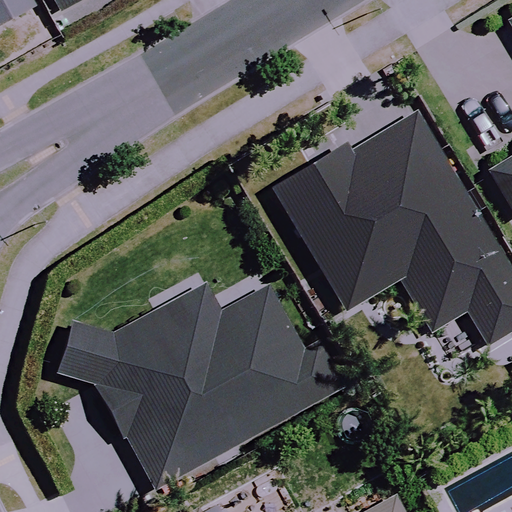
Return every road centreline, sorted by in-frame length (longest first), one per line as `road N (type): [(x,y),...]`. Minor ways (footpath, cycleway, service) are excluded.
road 1 (residential): [(306,0),(107,118)]
road 2 (residential): [(107,118),(72,165),(0,211)]
